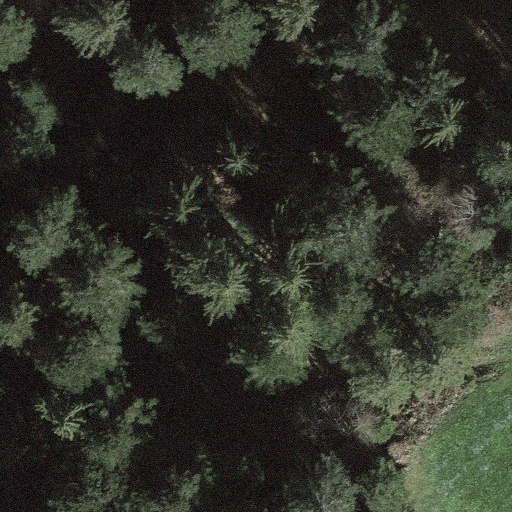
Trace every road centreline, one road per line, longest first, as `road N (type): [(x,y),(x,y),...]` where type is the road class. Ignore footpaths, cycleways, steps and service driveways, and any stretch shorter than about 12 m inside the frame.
road 1 (track): [(0,473),(146,389),(222,369),(511,349)]
road 2 (track): [(179,0),(0,414)]
